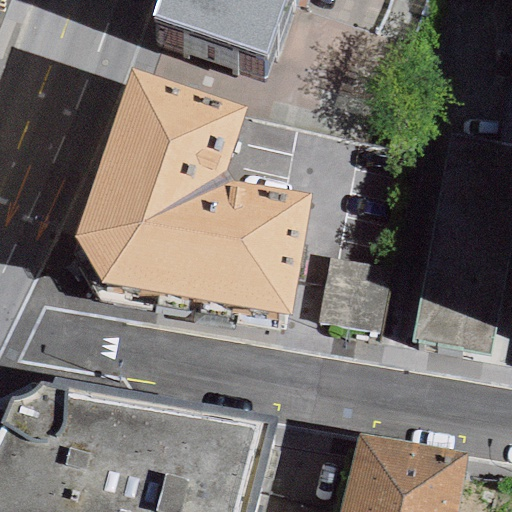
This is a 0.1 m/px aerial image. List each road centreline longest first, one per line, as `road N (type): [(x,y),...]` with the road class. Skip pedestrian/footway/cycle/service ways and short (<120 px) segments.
road 1 (residential): [(511,426),(0,335)]
road 2 (secondary): [(89,0),(0,238)]
